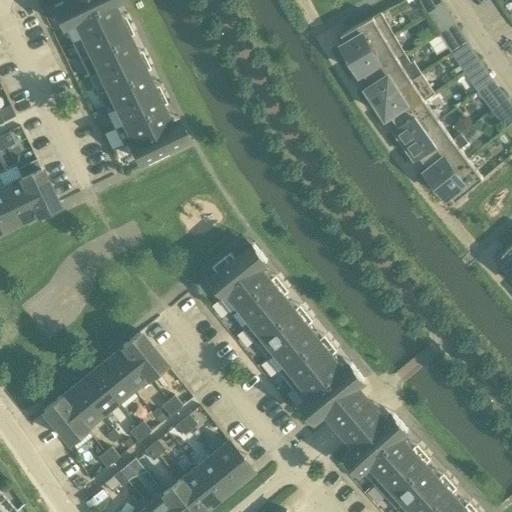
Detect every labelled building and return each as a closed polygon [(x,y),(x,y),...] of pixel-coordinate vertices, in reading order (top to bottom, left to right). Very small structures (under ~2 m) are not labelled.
[(64,0),(65,1),(53,6),(62,25),(63,24),(72,42),(120,19),(111,1),(114,0),(64,0)] [(351,59),(394,33),(382,12),(342,34),(346,42),(342,44),(351,59)] [(440,33),(457,23),(451,14),(434,25),(440,33)] [(120,19),(72,42),(89,76),(136,53),(120,19)] [(457,23),(440,33),(445,42),(462,32),(457,23)] [(394,33),(351,59),(359,74),(363,72),(367,79),(399,59),(407,54),(394,33)] [(465,73),(482,61),(476,52),(459,64),(465,73)] [(136,53),(89,76),(105,110),(153,87),(136,53)] [(368,87),(377,102),(421,73),(422,73),(409,53),(407,54),(399,59),(367,79),(371,85),(368,87)] [(482,61),(465,73),(471,81),(488,70),(482,61)] [(435,93),(421,73),(377,102),(387,116),(390,114),(394,121),(425,99),(435,93)] [(153,87),(105,110),(123,147),(129,143),(128,142),(169,122),(169,121),(153,87)] [(492,110),(508,98),(502,90),(486,102),(492,110)] [(511,102),(508,98),(492,110),(498,118),(511,108),(511,102)] [(439,119),(425,99),(394,121),(399,127),(396,129),(405,143),(439,119)] [(173,119),(169,121),(169,122),(128,142),(129,143),(137,160),(144,157),(147,164),(161,157),(158,150),(182,138),(173,119)] [(439,119),(405,143),(416,158),(419,155),(423,162),(454,139),(439,119)] [(8,132),(1,135),(6,147),(14,143),(8,132)] [(454,139),(423,162),(428,168),(425,170),(436,184),(469,158),(461,148),(469,142),(462,133),(454,139)] [(484,178),(469,158),(436,184),(447,197),(451,194),(456,201),(484,178)] [(40,168),(21,177),(38,212),(57,203),(40,168)] [(21,177),(3,186),(20,221),(38,212),(21,177)] [(20,221),(3,186),(0,187),(0,227),(1,230),(20,221)] [(511,245),(503,254),(509,261),(505,264),(511,271),(511,245)] [(260,264),(261,265),(264,262),(251,246),(230,263),(225,257),(213,267),(218,273),(212,277),(224,292),(225,293),(260,264)] [(225,293),(224,292),(218,296),(243,327),(284,294),(261,265),(260,264),(225,293)] [(284,294),(243,327),(267,357),(308,323),(284,294)] [(332,353),(308,323),(267,357),(291,386),(332,353)] [(123,345),(148,375),(164,362),(139,331),(123,345)] [(123,345),(107,358),(132,388),(148,375),(123,345)] [(345,368),(332,353),(291,386),(303,402),(302,403),(315,419),(326,410),(341,429),(373,401),(358,384),(361,382),(348,366),(345,368)] [(107,358),(91,371),(116,401),(132,388),(107,358)] [(116,401),(91,371),(75,384),(100,414),(116,401)] [(100,414),(75,384),(59,397),(84,427),(100,414)] [(174,395),(167,400),(176,410),(182,405),(174,395)] [(84,427),(59,397),(42,410),(67,441),(84,427)] [(176,410),(167,400),(161,406),(169,416),(176,410)] [(388,419),(373,401),(341,429),(357,447),(347,456),(361,472),(362,470),(375,485),(415,449),(401,434),(404,432),(390,416),(388,419)] [(152,420),(156,416),(152,411),(152,410),(147,414),(152,420)] [(182,419),(190,429),(197,424),(189,414),(182,419)] [(190,429),(182,419),(176,424),(184,435),(190,429)] [(136,426),(145,436),(151,431),(143,420),(136,426)] [(145,436),(136,426),(130,431),(138,441),(145,436)] [(151,444),(159,454),(165,449),(157,439),(151,444)] [(228,440),(211,454),(236,484),(252,471),(228,440)] [(159,454),(151,444),(144,450),(152,460),(159,454)] [(111,446),(105,451),(113,462),(119,456),(111,446)] [(415,449),(375,485),(399,511),(402,511),(440,478),(415,449)] [(113,462),(105,451),(98,457),(106,467),(113,462)] [(211,454),(195,467),(219,497),(236,484),(211,454)] [(126,465),(120,470),(128,480),(134,474),(126,465)] [(219,497),(195,467),(179,480),(203,510),(219,497)] [(128,480),(120,470),(113,476),(120,484),(121,485),(128,480)] [(113,476),(104,483),(112,491),(120,484),(113,476)] [(459,511),(466,506),(440,478),(402,511),(459,511)] [(179,480),(163,493),(178,511),(201,511),(203,510),(179,480)] [(0,511),(16,511),(17,511),(0,492),(0,511)] [(178,511),(163,493),(146,506),(151,511),(178,511)]
